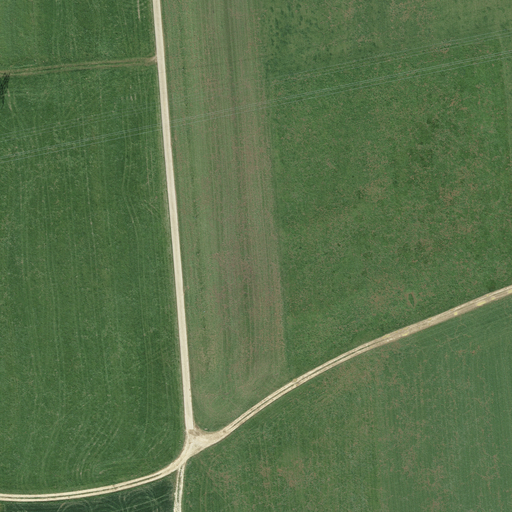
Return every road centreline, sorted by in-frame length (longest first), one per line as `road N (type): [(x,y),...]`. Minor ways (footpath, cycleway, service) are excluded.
road 1 (track): [(0,498),(100,491),(173,469),(347,356),(511,289)]
road 2 (track): [(154,0),(193,452)]
road 3 (track): [(159,61),(0,70)]
